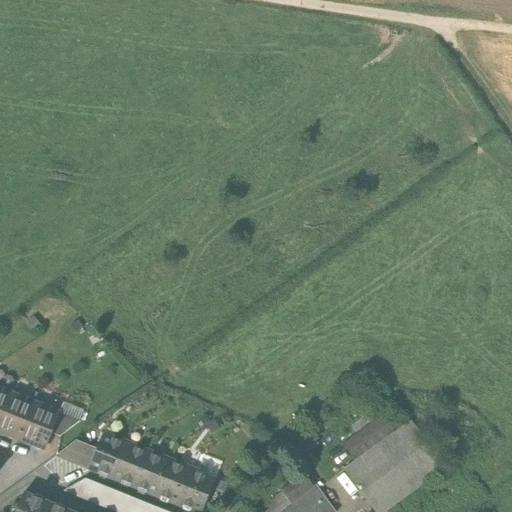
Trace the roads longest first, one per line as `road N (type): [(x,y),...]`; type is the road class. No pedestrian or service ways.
road 1 (track): [(286,0),(433,22)]
road 2 (track): [(433,22),(511,134)]
